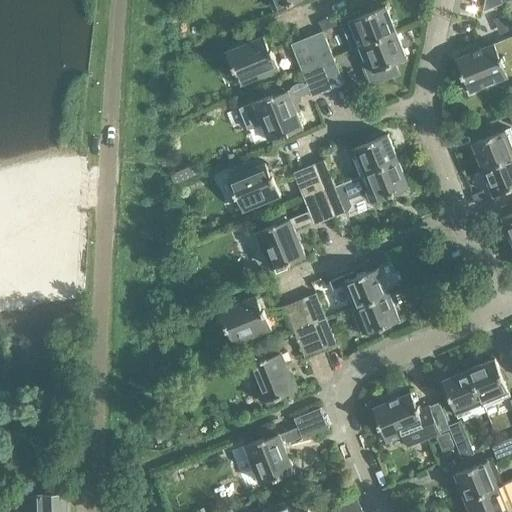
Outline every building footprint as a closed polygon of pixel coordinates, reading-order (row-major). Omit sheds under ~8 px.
[(486,0),(484,9),(504,1),(503,0),(486,0)] [(360,46),(398,30),(387,4),(349,20),(360,46)] [(323,61),(335,56),(324,30),(313,35),(323,61)] [(398,30),(360,46),(365,60),(362,61),(371,85),(391,77),(389,71),(398,67),(396,61),(408,56),(398,30)] [(244,82),(281,66),(273,47),(272,48),(266,34),(229,49),(237,69),(238,68),(244,82)] [(303,69),(323,61),(313,35),(293,43),(303,69)] [(511,55),(505,59),(503,55),(501,55),(496,41),(458,56),(464,70),(462,71),(464,76),(466,75),(472,90),(509,75),(511,83),(511,55)] [(323,61),(334,87),(345,82),(335,56),(323,61)] [(334,87),(323,61),(303,69),(308,82),(290,89),(276,95),(276,93),(256,101),(271,139),(285,133),(285,135),(305,127),(294,99),(312,92),(313,96),(334,87)] [(484,167),(511,155),(511,127),(511,126),(473,141),(484,167)] [(362,174),(400,158),(389,132),(362,143),(358,132),(345,138),(349,149),(351,148),(362,174)] [(511,155),(484,167),(494,193),(511,186),(511,155)] [(325,189),(337,184),(327,158),(315,163),(325,188),(325,189)] [(362,174),(337,184),(325,189),(336,215),(347,210),(351,204),(348,197),(368,189),(372,200),(410,184),(400,158),(362,174)] [(245,209),(282,193),(274,174),(273,174),(267,160),(230,176),(238,195),(239,195),(245,209)] [(325,188),(315,163),(295,171),(305,197),(325,188)] [(336,215),(325,189),(325,188),(305,197),(310,210),(292,217),(278,222),(277,221),(258,229),(273,266),(287,260),(287,262),(307,254),(296,227),(314,219),(315,223),(336,215)] [(511,237),(511,211),(503,215),(511,237)] [(352,307),(390,291),(380,266),(368,270),(365,263),(352,269),(353,271),(330,280),(334,291),(345,287),(352,307)] [(390,291),(352,307),(363,333),(401,318),(390,291)] [(306,297),(316,322),(327,317),(318,292),(306,297)] [(236,342),(273,327),(265,307),(263,308),(258,294),(220,309),(228,329),(230,328),(236,342)] [(316,322),(306,297),(286,305),(296,330),(316,322)] [(316,322),(327,348),(338,343),(327,317),(316,322)] [(327,348),(316,322),(296,330),(306,357),(327,348)] [(278,396),(297,388),(282,351),(269,356),(268,355),(248,362),(263,400),(277,394),(278,396)] [(470,367),(485,405),(511,394),(496,356),(470,367)] [(485,405),(470,367),(444,377),(460,415),(485,405)] [(452,426),(450,424),(441,400),(420,409),(412,391),(375,406),(381,420),(379,421),(381,426),(383,425),(388,439),(400,434),(405,445),(452,426)] [(304,437),(331,427),(322,406),(296,416),(300,426),(281,433),(281,432),(267,437),(266,435),(247,443),(261,481),(275,475),(276,477),(296,469),(285,442),(303,435),(304,437)] [(450,424),(452,426),(464,456),(476,452),(462,419),(450,424)] [(443,448),(456,443),(450,429),(438,434),(443,448)] [(496,457),(511,450),(511,436),(500,442),(491,445),(496,457)] [(466,498),(504,483),(494,457),(456,472),(466,498)] [(511,503),(504,483),(466,498),(471,511),(507,511),(511,510),(511,503)] [(67,511),(67,492),(40,493),(40,511),(67,511)] [(312,511),(310,506),(308,506),(303,492),(265,507),(266,511),(312,511)] [(364,511),(358,497),(332,507),(333,511),(364,511)]
